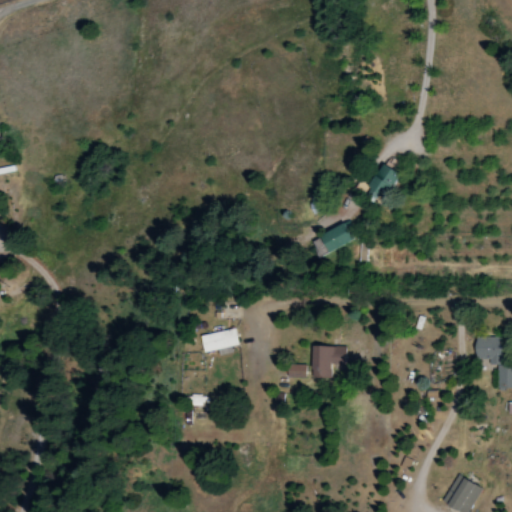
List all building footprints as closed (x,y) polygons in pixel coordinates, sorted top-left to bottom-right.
[(367,186),(383,196),(398,174),(381,163),(367,186)] [(320,232),(325,251),(354,242),(348,223),(320,232)] [(198,336),(202,353),(216,350),(218,356),(231,353),(230,347),(237,345),(233,328),(198,336)] [(495,388),(511,388),(511,366),(502,366),(503,337),(474,336),(473,359),(488,360),(488,364),(496,365),(495,388)] [(343,364),(344,346),(310,346),(310,377),(329,378),(330,364),(343,364)] [(304,378),(304,365),(286,364),(286,377),(304,378)] [(466,511),(481,490),(457,474),(440,501),(456,511),(466,511)]
